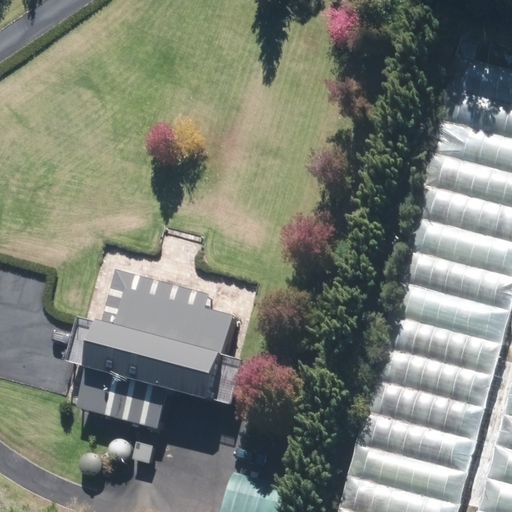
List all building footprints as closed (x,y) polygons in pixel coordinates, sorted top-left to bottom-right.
[(467,0),(465,8),(511,20),(511,4),(493,0),(467,0)] [(340,511),(460,511),(511,313),(511,37),(466,25),(340,511)] [(78,411),(157,431),(167,393),(231,410),(243,363),(223,359),(233,320),(204,312),(209,297),(116,272),(102,327),(78,321),(65,366),(88,373),(78,411)] [(511,511),(511,382),(478,511),(511,511)] [(132,462),(149,466),(154,449),(137,444),(132,462)] [(284,511),(291,488),(234,475),(225,511),(284,511)]
